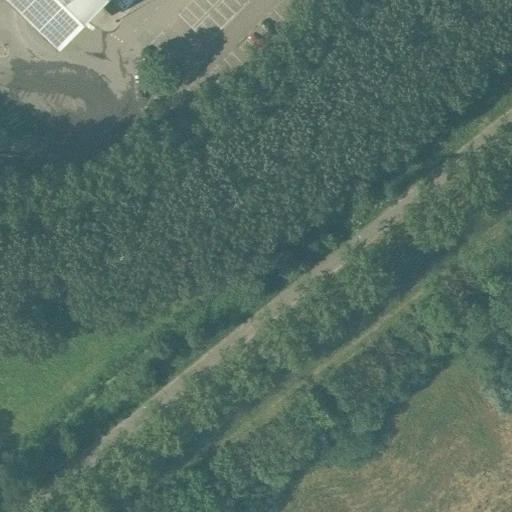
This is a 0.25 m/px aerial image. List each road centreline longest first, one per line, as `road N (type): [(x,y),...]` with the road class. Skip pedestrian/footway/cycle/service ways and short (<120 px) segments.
road 1 (unclassified): [(21,511),(511,117)]
road 2 (tertiary): [(252,184),(364,109),(491,0)]
road 3 (tertiary): [(252,184),(196,224),(125,258),(0,278)]
road 4 (tertiary): [(452,0),(252,184)]
